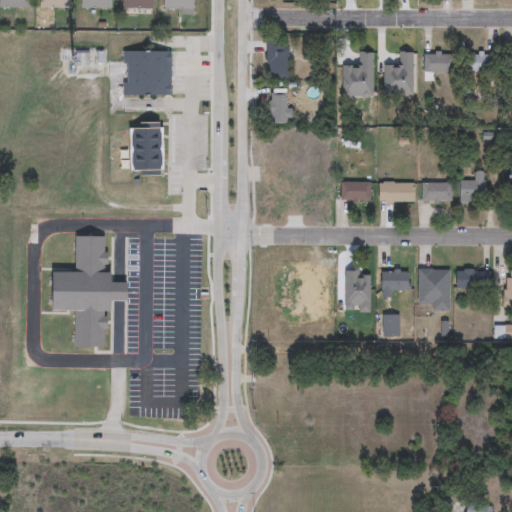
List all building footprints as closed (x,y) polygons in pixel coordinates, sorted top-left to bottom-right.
[(30,0),(30,9),(0,9),(0,0),(30,0)] [(68,0),(68,10),(42,10),(42,0),(68,0)] [(110,0),(110,10),(81,10),(81,0),(110,0)] [(151,0),(151,10),(120,10),(120,0),(151,0)] [(162,10),(162,0),(193,0),(193,10),(162,10)] [(263,41),(286,41),(286,79),(263,79),(263,41)] [(170,53),(170,97),(123,97),(123,53),(170,53)] [(343,55),(342,72),(370,73),(370,56),(343,55)] [(491,73),(463,73),(463,55),(491,55),(491,73)] [(421,73),(421,56),(446,56),(446,73),(421,73)] [(284,95),(284,124),(266,124),(266,95),(284,95)] [(149,171),(139,145),(151,140),(161,166),(149,171)] [(472,180),(472,172),(483,172),(483,203),(457,203),(457,180),(472,180)] [(337,201),(337,182),(367,182),(367,201),(337,201)] [(375,202),(375,183),(411,183),(411,202),(375,202)] [(449,201),(419,201),(419,183),(449,183),(449,201)] [(107,347),(76,347),(76,310),(54,310),(54,271),(76,271),(77,236),(110,236),(109,283),(130,283),(129,300),(114,300),(113,311),(107,311),(107,347)] [(447,269),(447,310),(415,310),(415,269),(447,269)] [(454,270),(487,270),(487,290),(454,290),(454,270)] [(389,290),(389,296),(378,296),(378,271),(407,271),(407,290),(389,290)] [(511,311),(510,311),(510,309),(502,308),(503,271),(511,271),(511,311)] [(380,336),(380,315),(397,315),(397,336),(380,336)] [(489,507),(488,511),(462,511),(462,510),(467,511),(468,495),(484,495),(484,507),(489,507)]
